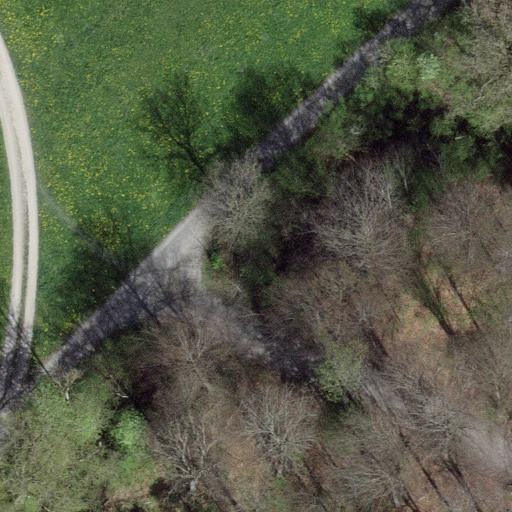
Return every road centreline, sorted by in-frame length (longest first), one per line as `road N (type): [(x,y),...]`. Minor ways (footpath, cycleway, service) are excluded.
road 1 (track): [(0,434),(65,355),(160,273),(422,0)]
road 2 (track): [(5,425),(25,252),(19,153),(0,75)]
